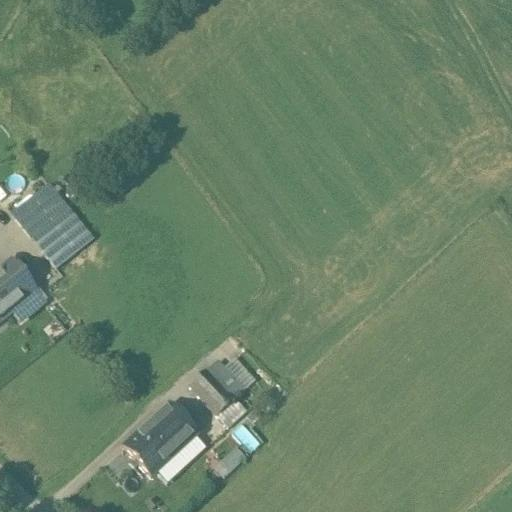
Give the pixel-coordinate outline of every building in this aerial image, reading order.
[(95,239),(69,208),(36,233),(61,266),(95,239)] [(36,295),(11,264),(0,272),(0,325),(11,316),(19,326),(44,306),(35,295),(36,295)] [(247,389),(222,362),(194,389),(220,415),(247,389)] [(196,439),(169,409),(122,452),(150,482),(196,439)] [(239,450),(215,469),(223,480),(247,461),(239,450)]
